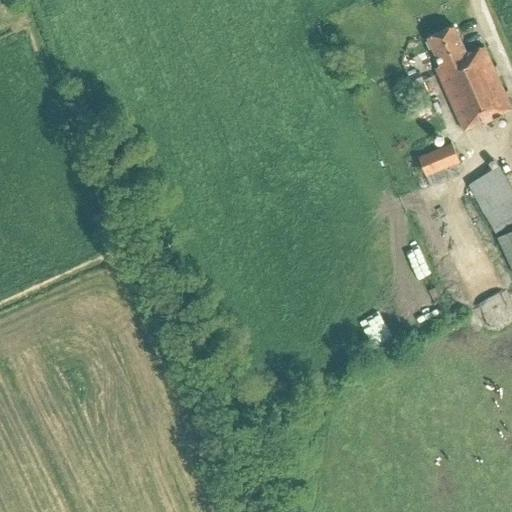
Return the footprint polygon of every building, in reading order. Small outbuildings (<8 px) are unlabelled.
[(466,53),(454,25),(427,37),(441,70),(437,72),(464,131),(511,108),(511,106),(484,45),(466,53)] [(403,59),(403,43),(388,43),(388,60),(403,59)] [(407,76),(411,86),(423,81),(418,71),(407,76)] [(452,142),(417,156),(429,186),(464,173),(452,142)] [(496,231),(511,221),(511,189),(498,164),(469,183),(496,231)] [(511,230),(497,237),(511,271),(511,230)]
